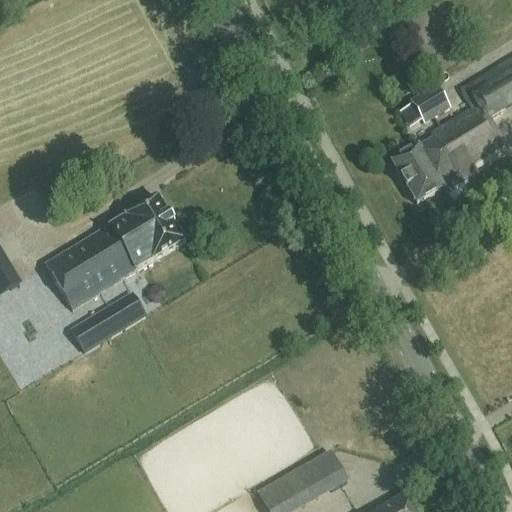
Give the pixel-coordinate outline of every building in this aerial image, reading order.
[(472,111),(440,131),(430,136),(433,141),(419,150),(418,149),(393,164),(391,165),(416,207),(418,206),(442,191),(445,196),(463,185),(460,180),(505,153),(486,122),(511,106),(511,59),(460,92),(472,111)] [(424,126),(433,120),(449,110),(436,88),(410,104),(424,126)] [(183,245),(185,244),(158,199),(156,200),(45,268),(72,313),(125,281),(124,280),(183,245)] [(0,273),(11,292),(20,287),(7,265),(0,254),(0,273)] [(71,333),(75,340),(35,365),(44,379),(84,354),(85,356),(145,319),(131,296),(71,333)] [(311,511),(312,511),(351,489),(338,468),(299,491),(311,511)] [(285,511),(272,488),(257,496),(266,511),(285,511)] [(409,511),(402,499),(379,511),(409,511)]
